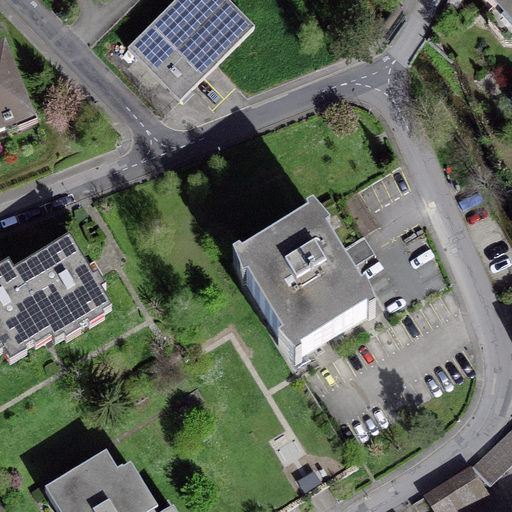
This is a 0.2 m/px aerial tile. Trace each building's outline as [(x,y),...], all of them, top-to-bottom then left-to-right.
[(218,0),(189,0),(130,59),(183,112),(257,39),(218,0)] [(511,35),(511,0),(483,0),(481,2),(511,35)] [(0,53),(0,138),(43,122),(15,48),(0,53)] [(312,222),(237,268),(300,371),(375,325),(312,222)] [(0,355),(3,354),(9,364),(50,340),(54,346),(110,313),(68,242),(14,274),(8,266),(0,270),(0,355)] [(511,433),(473,469),(492,490),(511,471),(511,433)] [(159,511),(134,470),(121,478),(111,461),(50,498),(58,511),(159,511)] [(435,511),(462,511),(487,496),(471,472),(428,499),(435,511)]
